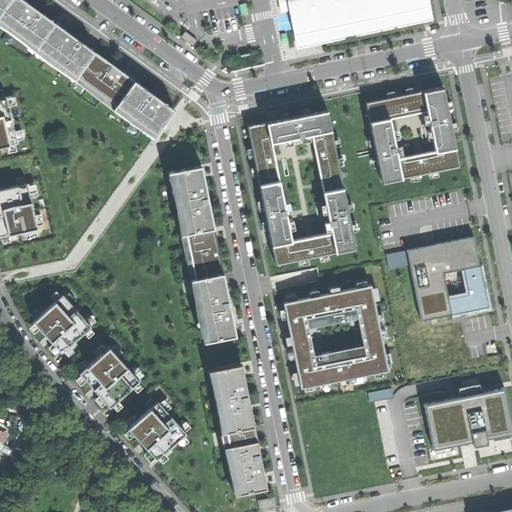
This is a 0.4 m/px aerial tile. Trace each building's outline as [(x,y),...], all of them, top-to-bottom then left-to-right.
[(136,81),(21,0),(0,0),(0,28),(113,112),(136,81)] [(280,0),(283,12),(286,11),(290,10),(293,25),(298,48),(323,43),(424,21),(431,20),(435,19),(430,0),(280,0)] [(289,44),(287,33),(281,34),(283,45),(289,44)] [(174,110),(136,81),(113,112),(153,139),(174,110)] [(442,85),(365,101),(382,182),(459,166),(442,85)] [(0,96),(0,145),(19,141),(8,95),(0,96)] [(327,107),(246,123),(275,267),(357,250),(327,107)] [(170,172),(204,339),(236,333),(205,183),(215,181),(211,163),(170,172)] [(0,190),(0,237),(38,228),(28,184),(0,190)] [(408,251),(421,319),(487,306),(473,238),(436,245),(408,251)] [(390,268),(408,266),(406,250),(388,252),(390,268)] [(285,302),(302,388),(389,370),(371,284),(285,302)] [(35,321),(62,351),(90,327),(63,297),(35,321)] [(111,348),(82,372),(110,406),(139,381),(111,348)] [(209,370),(234,492),(267,486),(242,364),(209,370)] [(428,419),(433,447),(480,438),(511,432),(503,389),(482,393),(481,385),(461,389),(463,397),(457,398),(425,405),(428,419)] [(130,428),(155,458),(186,433),(160,402),(130,428)] [(0,450),(1,451),(4,445),(9,434),(0,429),(0,450)] [(20,451),(4,445),(1,451),(18,458),(20,451)]
